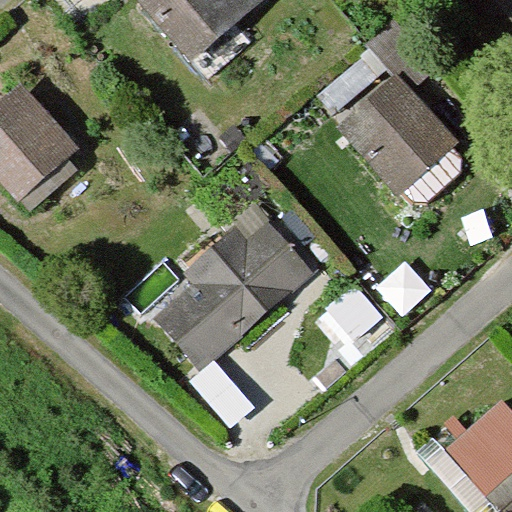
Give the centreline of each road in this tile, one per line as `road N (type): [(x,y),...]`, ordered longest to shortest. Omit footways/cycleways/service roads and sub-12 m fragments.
road 1 (residential): [(255,507),(511,283)]
road 2 (residential): [(255,507),(0,282)]
